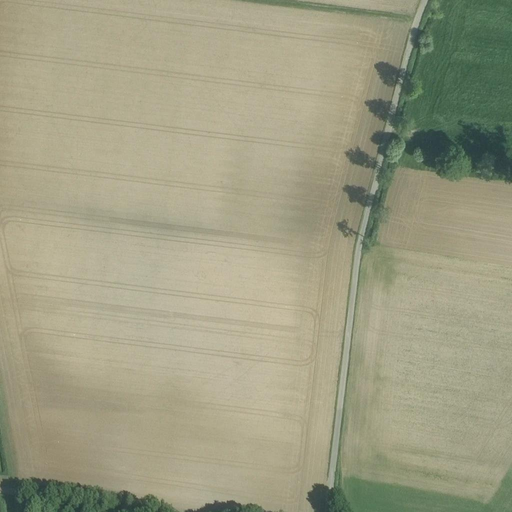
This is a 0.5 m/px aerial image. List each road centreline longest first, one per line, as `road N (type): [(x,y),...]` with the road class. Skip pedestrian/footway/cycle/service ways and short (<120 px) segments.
road 1 (unclassified): [(426,0),(359,249),(329,511)]
road 2 (unclassified): [(0,488),(150,511)]
